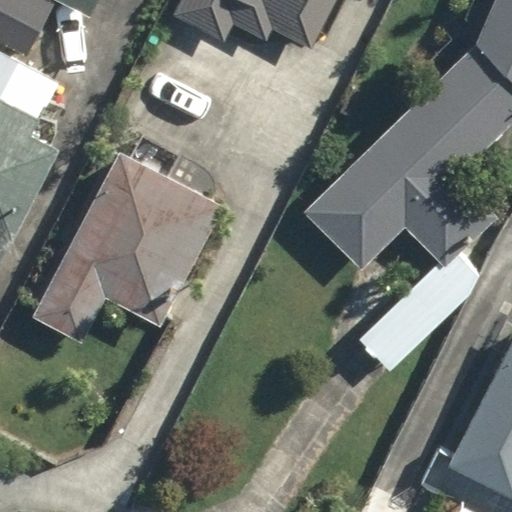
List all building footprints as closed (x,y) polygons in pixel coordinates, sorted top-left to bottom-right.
[(76,0),(98,11),(103,0),(76,0)] [(175,0),(168,15),(220,41),(228,25),(260,42),(266,30),(304,50),(330,0),(175,0)] [(413,211),(454,251),(507,198),(467,158),(511,113),(511,0),(498,0),(491,21),(312,197),(369,254),(413,211)] [(0,217),(26,231),(74,138),(0,100),(0,217)] [(67,265),(171,322),(240,197),(136,141),(67,265)] [(511,337),(454,450),(511,477),(511,337)]
